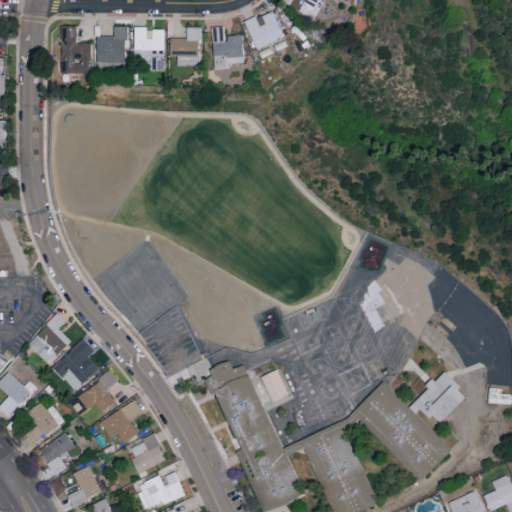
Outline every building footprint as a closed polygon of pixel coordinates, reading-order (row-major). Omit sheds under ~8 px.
[(278,0),(314,19),(324,0),(278,0)] [(261,16),(264,23),(259,25),(255,16),(245,20),(255,48),(283,38),(273,11),(261,16)] [(76,26),(59,27),(60,74),(91,73),(91,43),(77,44),(76,26)] [(164,29),(146,29),(146,27),(135,26),(134,57),(146,57),(146,70),(163,70),(164,29)] [(242,35),(225,36),(224,26),(211,27),(213,69),(227,68),(226,64),(243,63),(242,35)] [(96,62),(125,63),(125,48),(128,48),(128,27),(113,27),(113,36),(97,36),(96,62)] [(170,38),(170,56),(176,56),(176,65),(199,66),(199,27),(187,27),(186,38),(170,38)] [(16,219),(22,243),(14,243),(0,242),(0,219),(14,219),(16,219)] [(0,275),(0,253),(14,253),(27,253),(34,270),(36,275),(14,275),(0,275)] [(511,385),(507,385),(495,386),(495,357),(484,335),(480,331),(447,302),(460,288),(494,314),(502,331),(506,338),(511,348),(511,357),(511,385)] [(66,321),(57,312),(27,344),(48,364),(70,340),(58,328),(66,321)] [(481,363),(461,369),(453,348),(439,335),(434,330),(437,327),(439,324),(448,315),(460,327),(464,331),(471,338),(481,363)] [(226,334),(203,328),(200,338),(223,344),(226,334)] [(74,390),(98,368),(88,357),(95,350),(83,338),(52,367),(74,390)] [(0,351),(11,358),(0,371),(0,351)] [(284,450),(284,451),(285,450),(319,435),(354,420),(379,394),(385,389),(386,388),(387,389),(440,438),(452,449),(453,450),(440,464),(423,483),(389,450),(380,440),(363,424),(347,434),(354,450),(379,507),(371,511),(368,511),(338,511),(319,469),(311,450),(310,450),(290,458),(306,497),(272,511),(269,511),(264,511),(259,499),(238,451),(212,390),(207,379),(244,367),(254,390),(258,397),(284,450)] [(30,391),(8,371),(0,379),(0,387),(8,395),(0,404),(0,408),(8,415),(30,391)] [(106,389),(119,380),(112,371),(77,395),(86,409),(96,403),(101,411),(114,402),(106,389)] [(291,399),(274,404),(268,390),(264,381),(279,375),(286,389),(291,399)] [(140,411),(133,400),(99,421),(110,438),(117,433),(122,442),(137,434),(128,419),(140,411)] [(45,409),(41,402),(27,411),(36,426),(25,433),(32,443),(64,423),(53,405),(45,409)] [(166,460),(153,432),(129,443),(135,456),(131,458),(138,473),(166,460)] [(47,480),(66,468),(58,456),(73,446),(65,433),(38,449),(49,466),(41,471),(47,480)] [(101,477),(95,480),(88,465),(72,473),(80,489),(67,495),(72,506),(106,489),(101,477)] [(146,510),(185,495),(176,472),(162,477),(161,475),(135,485),(146,510)] [(491,481),(495,490),(483,495),(490,511),(506,503),(509,511),(511,511),(511,486),(506,474),(491,481)] [(483,511),(476,491),(448,501),(451,511),(483,511)] [(111,511),(105,498),(90,505),(93,511),(111,511)]
